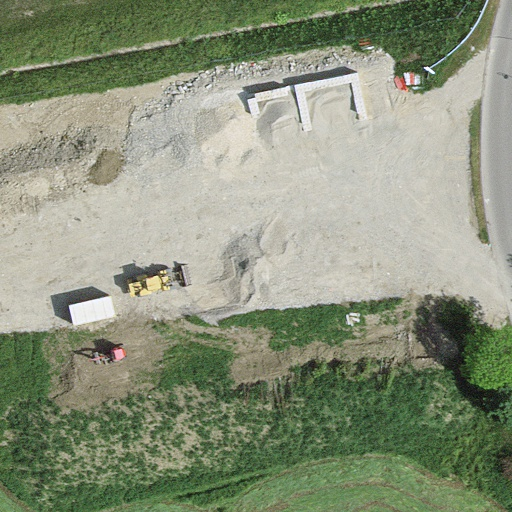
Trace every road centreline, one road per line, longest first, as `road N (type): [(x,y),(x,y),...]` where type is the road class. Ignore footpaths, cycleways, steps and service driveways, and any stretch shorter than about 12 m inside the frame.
road 1 (residential): [(286,227),(333,511)]
road 2 (tertiary): [(511,14),(479,60),(467,123),(470,208)]
road 3 (residential): [(286,227),(470,208)]
road 4 (tertiary): [(470,208),(511,346)]
